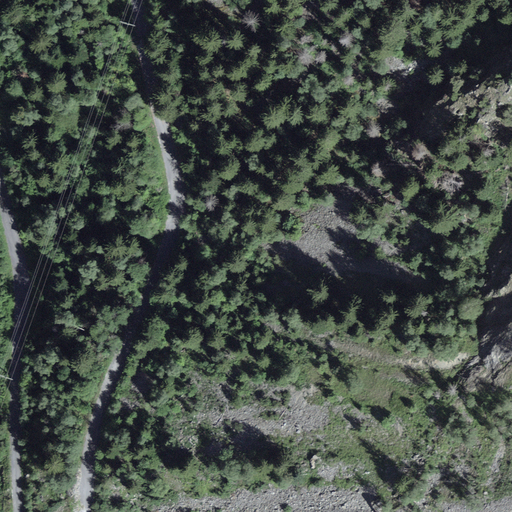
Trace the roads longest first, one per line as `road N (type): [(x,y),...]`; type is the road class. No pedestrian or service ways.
road 1 (unclassified): [(83,511),(84,453),(99,400),(173,225),(176,200),(135,0)]
road 2 (unclassified): [(0,185),(17,259),(17,511)]
